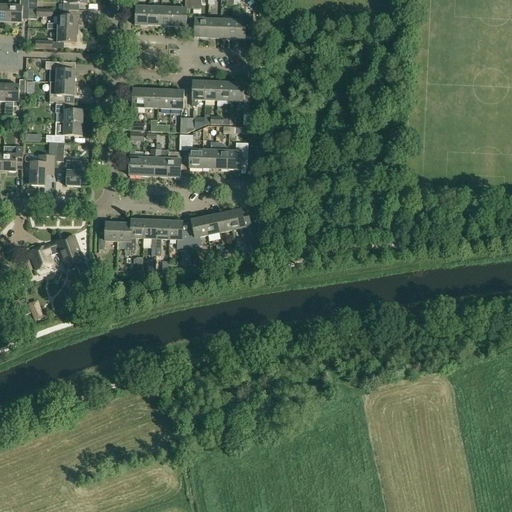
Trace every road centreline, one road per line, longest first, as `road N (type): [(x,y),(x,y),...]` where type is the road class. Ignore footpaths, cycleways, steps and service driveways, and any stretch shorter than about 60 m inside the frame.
road 1 (track): [(0,430),(127,379),(205,359),(483,317),(511,322)]
road 2 (residential): [(106,207),(109,58)]
road 3 (residential): [(255,54),(110,39)]
road 4 (residential): [(106,207),(169,206),(249,187)]
